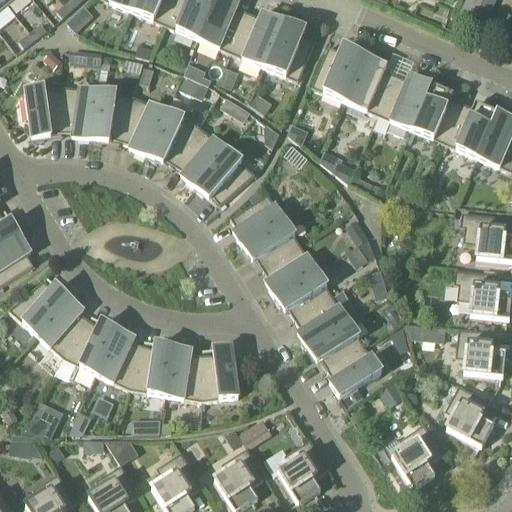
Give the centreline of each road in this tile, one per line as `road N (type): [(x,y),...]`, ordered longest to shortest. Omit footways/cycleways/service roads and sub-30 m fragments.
road 1 (residential): [(257,331),(235,340),(172,341),(131,328),(61,259),(14,176)]
road 2 (residential): [(257,331),(199,239),(162,206),(115,184),(14,176)]
road 3 (residential): [(360,511),(257,331)]
road 4 (residential): [(511,81),(338,7)]
